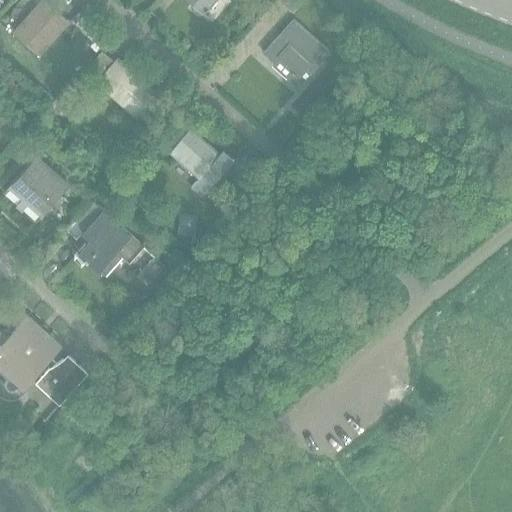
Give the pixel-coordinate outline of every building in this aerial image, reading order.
[(65,20),(43,0),(42,0),(19,26),(41,46),(65,20)] [(188,0),(203,13),(214,0),(188,0)] [(281,0),(293,10),(301,0),(281,0)] [(329,51),(303,28),(309,22),(298,13),(262,52),(272,61),(276,56),(298,76),(306,68),(310,71),(329,51)] [(115,61),(114,62),(107,55),(100,62),(108,69),(96,82),(139,120),(158,100),(144,87),(147,83),(134,72),(131,75),(115,61)] [(22,123),(28,117),(22,112),(17,118),(22,123)] [(190,128),(169,152),(198,178),(191,186),(201,196),(234,160),(222,150),(219,153),(190,128)] [(64,181),(38,157),(6,192),(32,216),(64,181)] [(143,245),(103,209),(94,201),(77,219),(87,228),(84,231),(90,237),(79,250),(105,274),(122,255),(129,261),(143,245)] [(179,212),(177,233),(194,235),(196,214),(179,212)] [(173,272),(165,265),(154,255),(136,275),(147,284),(151,280),(160,288),(173,272)] [(0,342),(0,371),(18,388),(37,366),(35,365),(55,343),(25,316),(11,332),(10,332),(0,342)] [(87,373),(75,363),(66,354),(63,358),(54,364),(46,367),(34,381),(59,404),(87,373)]
